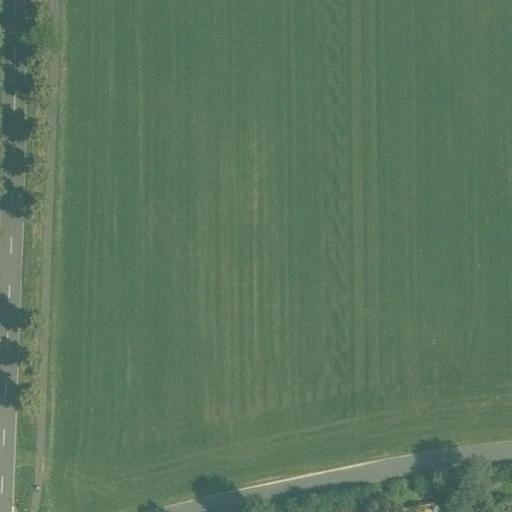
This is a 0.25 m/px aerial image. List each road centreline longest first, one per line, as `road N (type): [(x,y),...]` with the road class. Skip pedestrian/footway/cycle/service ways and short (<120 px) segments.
road 1 (tertiary): [(0,511),(12,0)]
road 2 (residential): [(208,511),(451,464),(511,460)]
